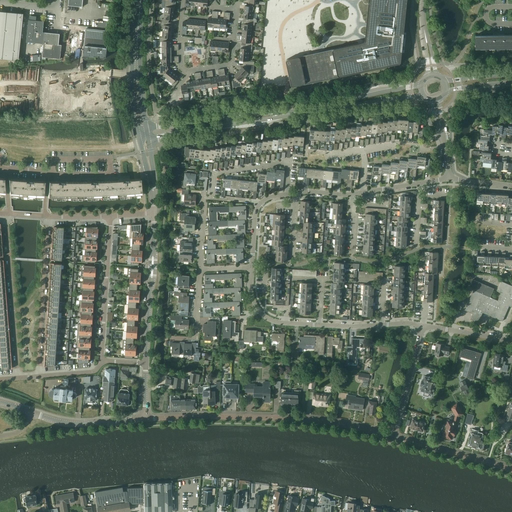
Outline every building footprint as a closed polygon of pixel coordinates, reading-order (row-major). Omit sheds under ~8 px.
[(286,61),(286,62),(291,85),(291,86),(292,86),(293,87),(294,87),(399,64),(400,64),(400,63),(401,63),(401,62),(402,53),(404,33),(407,0),(368,0),(369,4),(367,22),(367,23),(367,25),(366,27),(365,36),(365,41),(364,42),(363,42),(358,43),(330,50),(328,50),(325,51),(323,51),(321,52),(319,52),(316,53),(313,53),(309,54),(307,55),(304,55),(302,56),(300,56),(288,59),(287,59),(286,60),(286,61)] [(165,8),(165,13),(174,14),(175,8),(174,8),(174,7),(175,6),(175,5),(162,3),(162,5),(162,6),(162,7),(163,7),(164,8),(165,8)] [(245,6),(244,12),(256,13),(256,7),(258,7),(258,4),(251,3),(250,3),(250,6),(245,6)] [(0,57),(1,57),(1,59),(10,59),(11,58),(18,59),(19,49),(22,20),(22,15),(18,14),(0,12),(0,57)] [(244,18),(244,21),(255,22),(256,22),(256,21),(256,20),(256,19),(255,18),(254,18),(253,18),(254,13),(256,13),(244,12),(244,18)] [(162,19),(162,22),(169,22),(169,20),(173,20),(174,14),(165,13),(164,19),(162,19)] [(27,42),(44,44),(45,32),(43,32),(44,21),(36,20),(37,16),(30,16),(30,20),(29,20),(27,42)] [(193,29),(194,20),(188,19),(187,22),(183,22),(182,33),(186,34),(187,29),(193,29)] [(243,24),(242,30),(252,31),(253,25),(254,25),(255,22),(244,21),(243,24)] [(163,25),(163,31),(172,32),(173,26),(173,23),(169,22),(162,22),(161,25),(163,25)] [(102,59),(103,59),(104,59),(105,59),(105,58),(106,58),(106,57),(106,56),(107,56),(107,48),(105,47),(107,30),(86,28),(83,57),(99,55),(99,56),(100,56),(100,57),(100,58),(101,58),(101,59),(102,59)] [(160,42),(162,41),(167,41),(167,38),(172,38),(172,32),(163,31),(162,37),(160,37),(160,42)] [(511,36),(476,37),(476,35),(475,35),(476,49),(476,47),(511,46),(511,36)] [(246,43),(246,46),(252,46),(253,43),(251,43),(251,37),(242,36),(241,42),(246,43)] [(241,48),(240,54),(250,55),(250,51),(252,51),(252,46),(246,46),(245,48),(241,48)] [(243,64),(244,64),(254,65),(255,62),(249,61),(250,55),(240,54),(239,60),(243,61),(243,64)] [(242,67),(238,71),(245,78),(249,73),(253,74),(254,65),(244,64),(244,67),(243,67),(242,67)] [(162,65),(160,65),(160,75),(164,75),(163,76),(168,80),(174,72),(169,69),(168,68),(168,66),(162,66),(162,65)] [(224,68),(221,69),(224,85),(230,84),(228,75),(225,75),(224,68)] [(212,70),(209,71),(212,87),(218,86),(216,77),(213,77),(212,70)] [(245,78),(238,71),(234,76),(235,77),(234,78),(231,79),(233,87),(236,87),(236,86),(242,85),(241,82),(245,78)] [(168,80),(167,81),(174,87),(179,81),(176,79),(179,76),(174,72),(168,80)] [(201,72),(198,73),(200,89),(206,88),(205,79),(202,79),(201,72)] [(194,90),(193,81),(187,82),(187,86),(185,87),(185,85),(181,86),(183,94),(189,93),(188,91),(194,90)] [(57,91),(42,91),(42,113),(57,113),(57,111),(78,111),(78,112),(101,112),(101,96),(105,96),(105,88),(90,88),(90,99),(78,99),(78,97),(57,97),(57,91)] [(496,133),(502,134),(503,127),(503,125),(498,124),(498,125),(499,125),(498,126),(492,126),(492,130),(492,135),(492,134),(496,135),(496,133)] [(511,136),(511,132),(511,131),(511,132),(511,131),(511,125),(508,126),(509,126),(508,127),(503,127),(502,134),(501,138),(506,138),(505,138),(506,136),(506,134),(511,135),(511,136)] [(491,135),(492,135),(492,130),(483,129),(483,135),(481,135),(481,139),(488,140),(489,140),(490,134),(492,134),(491,135)] [(487,146),(488,140),(481,139),(479,139),(478,143),(479,143),(480,143),(479,149),(491,150),(491,146),(489,146),(488,146),(487,146)] [(189,158),(194,159),(195,149),(190,148),(191,147),(185,146),(184,156),(189,157),(189,158)] [(483,152),(482,156),(484,156),(483,162),(483,167),(491,168),(492,163),(492,159),(491,159),(491,156),(491,153),(483,152)] [(417,157),(417,159),(417,165),(425,166),(425,169),(429,170),(430,159),(426,158),(426,157),(417,157)] [(409,158),(408,161),(408,167),(416,168),(417,165),(417,159),(409,158)] [(511,172),(511,170),(511,163),(506,162),(506,161),(507,161),(506,161),(507,158),(502,158),(502,162),(501,169),(507,170),(507,171),(511,172)] [(501,171),(501,169),(502,162),(496,161),(496,160),(497,160),(492,159),(492,163),(491,168),(497,168),(497,170),(501,171)] [(400,160),(399,163),(400,163),(399,169),(408,170),(408,167),(408,161),(400,160)] [(391,162),(391,165),(390,171),(399,172),(399,169),(400,163),(399,163),(391,162)] [(382,164),(382,167),(381,173),(390,174),(390,171),(391,165),(382,164)] [(382,167),(373,166),(372,175),(381,176),(381,173),(382,167)] [(298,176),(306,177),(307,168),(299,168),(298,176)] [(306,177),(315,178),(316,169),(307,168),(306,177)] [(315,178),(324,179),(324,170),(316,169),(315,178)] [(350,170),(342,169),(341,172),(342,172),(341,178),(347,179),(346,181),(349,182),(350,170)] [(276,170),(276,172),(275,178),(284,179),(285,170),(276,170)] [(324,179),(332,180),(333,171),(324,170),(324,179)] [(359,171),(350,170),(350,179),(358,180),(359,171)] [(267,171),(267,174),(266,180),(275,181),(275,178),(276,172),(267,171)] [(341,172),(333,171),(332,180),(338,180),(338,183),(341,184),(341,181),(341,178),(342,172),(341,172)] [(196,174),(185,173),(184,183),(195,184),(196,174)] [(258,173),(257,182),(258,182),(266,183),(266,180),(267,174),(258,173)] [(222,187),(231,188),(232,179),(223,178),(222,187)] [(22,196),(32,197),(44,197),(45,181),(33,181),(30,181),(23,180),(9,179),(10,195),(22,196)] [(87,182),(77,182),(71,182),(65,182),(58,182),(49,181),(48,197),(57,198),(71,198),(77,198),(87,198),(98,197),(105,197),(114,196),(120,196),(136,195),(142,194),(140,179),(135,179),(130,180),(128,180),(121,180),(119,180),(113,181),(103,181),(97,181),(87,182)] [(231,188),(240,189),(240,180),(232,179),(231,188)] [(240,189),(248,190),(249,181),(240,180),(240,189)] [(249,181),(248,190),(257,191),(258,182),(257,182),(249,181)] [(176,189),(176,190),(177,190),(177,192),(182,192),(182,194),(185,194),(184,205),(195,206),(196,195),(188,194),(189,189),(176,189)] [(401,196),(401,201),(413,202),(413,200),(411,200),(411,196),(410,196),(411,194),(406,193),(405,196),(401,196)] [(301,201),(301,206),(310,207),(310,201),(312,201),(313,198),(305,198),(305,201),(301,201)] [(211,216),(211,221),(218,221),(217,211),(219,211),(219,212),(229,212),(229,206),(209,207),(209,216),(211,216)] [(246,206),(229,206),(229,212),(237,212),(236,210),(240,210),(240,215),(238,215),(238,220),(245,220),(245,214),(246,214),(246,206)] [(190,210),(187,210),(187,213),(180,213),(180,220),(185,220),(184,223),(195,224),(195,217),(189,216),(190,210)] [(218,221),(211,221),(208,221),(208,230),(210,230),(210,235),(217,235),(216,225),(218,225),(219,226),(228,226),(228,220),(218,221)] [(228,220),(228,226),(236,226),(236,224),(238,224),(238,229),(237,229),(238,234),(244,234),(244,228),(245,228),(245,220),(246,220),(245,220),(238,220),(228,220)] [(195,224),(184,223),(184,230),(181,230),(181,233),(188,233),(188,230),(195,231),(195,224)] [(130,237),(133,237),(144,238),(144,232),(141,232),(142,224),(131,225),(130,237)] [(227,235),(227,240),(235,240),(235,238),(238,238),(239,243),(236,243),(237,248),(243,248),(243,242),(244,242),(244,234),(246,234),(244,234),(238,234),(227,235)] [(209,244),(209,249),(216,249),(216,244),(213,244),(213,239),(218,239),(218,240),(227,240),(227,235),(217,235),(210,235),(207,235),(208,244),(209,244)] [(133,237),(132,246),(140,247),(140,244),(143,244),(144,238),(133,237)] [(178,245),(177,251),(180,251),(192,252),(193,238),(189,238),(189,241),(180,241),(180,245),(178,245)] [(132,246),(132,255),(142,256),(143,251),(140,250),(140,247),(132,246)] [(245,248),(243,248),(237,248),(226,249),(226,254),(234,254),(234,253),(238,253),(238,257),(236,257),(236,262),(244,262),(242,262),(242,256),(243,256),(243,248),(245,248)] [(209,249),(206,249),(207,258),(208,258),(209,263),(207,263),(207,264),(215,263),(215,258),(214,254),(217,254),(217,255),(226,254),(226,249),(216,249),(209,249)] [(192,252),(180,251),(179,261),(192,262),(192,252)] [(484,266),(484,265),(484,256),(485,251),(481,251),(481,256),(477,255),(478,251),(475,251),(474,259),(477,260),(477,264),(480,265),(480,266),(484,266)] [(491,267),(491,265),(491,256),(492,252),(488,251),(488,256),(484,256),(484,265),(487,265),(487,267),(491,267)] [(498,267),(498,266),(498,257),(499,252),(495,252),(495,257),(491,256),(491,265),(494,265),(494,267),(498,267)] [(501,268),(504,268),(505,259),(505,258),(506,253),(502,252),(502,257),(498,257),(498,266),(501,266),(501,268)] [(142,256),(132,255),(131,265),(139,265),(139,262),(142,262),(142,256)] [(128,268),(127,277),(141,278),(141,272),(138,272),(139,269),(128,268)] [(241,273),(225,274),(225,280),(232,279),(232,278),(236,278),(236,283),(234,283),(234,288),(240,287),(240,282),(242,282),(241,273)] [(207,283),(207,289),(213,289),(213,284),(211,284),(211,279),(215,279),(215,280),(225,280),(225,274),(205,275),(205,283),(207,283)] [(174,288),(174,291),(175,291),(178,291),(178,292),(178,288),(189,289),(190,276),(178,275),(179,275),(179,284),(176,284),(176,288),(174,288)] [(130,278),(130,286),(137,287),(138,284),(141,284),(141,278),(127,277),(130,278)] [(497,290),(501,292),(498,300),(490,297),(494,289),(473,279),(470,286),(475,289),(474,290),(465,310),(472,313),(470,319),(478,323),(478,322),(481,315),(481,316),(483,312),(502,320),(502,321),(506,312),(505,312),(508,305),(511,307),(511,306),(511,307),(511,306),(511,285),(510,285),(501,282),(501,281),(497,290)] [(130,286),(129,295),(140,296),(140,290),(137,290),(137,287),(130,286)] [(224,288),(224,294),(231,293),(231,292),(235,292),(235,297),(233,297),(233,302),(240,301),(239,296),(241,296),(241,288),(242,287),(240,287),(234,288),(224,288)] [(206,297),(206,303),(212,303),(212,298),(210,298),(210,293),(214,293),(214,294),(224,294),(224,288),(213,289),(207,289),(204,289),(204,297),(206,297)] [(174,295),(179,296),(179,302),(182,302),(182,304),(180,304),(179,311),(181,311),(182,311),(188,311),(189,296),(187,296),(187,293),(178,292),(178,291),(175,291),(174,295)] [(129,295),(128,304),(136,305),(137,301),(140,302),(140,296),(129,295)] [(241,301),(240,301),(233,302),(223,302),(223,308),(230,307),(230,306),(234,306),(234,311),(232,311),(232,316),(240,316),(240,315),(239,315),(238,310),(240,310),(240,302),(241,302),(241,301)] [(205,317),(211,317),(211,307),(213,307),(213,308),(223,308),(223,302),(212,303),(206,303),(203,303),(203,312),(205,312),(205,317)] [(128,304),(128,313),(139,314),(139,308),(136,308),(136,305),(128,304)] [(128,313),(127,322),(135,323),(135,319),(138,320),(139,314),(128,313)] [(168,315),(168,317),(171,317),(171,319),(176,320),(176,328),(188,329),(189,320),(182,320),(182,316),(168,315)] [(234,341),(239,341),(239,340),(239,332),(235,332),(236,321),(224,320),(223,330),(226,330),(225,336),(230,336),(230,337),(235,338),(234,341)] [(204,340),(212,340),(212,336),(215,336),(216,322),(208,321),(208,324),(204,324),(203,329),(205,329),(204,340)] [(127,322),(127,331),(138,332),(138,326),(135,326),(135,323),(127,322)] [(123,340),(134,341),(134,337),(137,338),(138,332),(127,331),(126,340),(123,340)] [(239,340),(239,341),(238,348),(244,349),(244,342),(250,342),(250,340),(255,341),(263,342),(263,336),(261,336),(261,331),(251,331),(247,331),(244,331),(244,340),(239,340)] [(272,333),(271,341),(279,341),(279,345),(277,345),(276,351),(284,352),(285,334),(272,333)] [(292,345),(292,357),(298,358),(299,347),(303,348),(304,348),(315,349),(315,351),(319,351),(319,354),(324,355),(325,336),(305,335),(305,337),(299,337),(299,340),(299,341),(299,342),(299,345),(292,345)] [(332,358),(333,343),(338,344),(338,348),(342,348),(343,340),(340,340),(340,337),(333,337),(333,336),(328,336),(327,357),(332,358)] [(347,346),(347,359),(356,360),(357,347),(365,347),(366,339),(352,338),(351,346),(347,346)] [(123,340),(123,349),(136,350),(137,344),(134,344),(134,341),(123,340)] [(172,354),(184,354),(185,343),(185,342),(180,342),(180,343),(172,342),(172,354)] [(185,343),(184,354),(194,355),(194,360),(199,361),(199,357),(200,357),(200,352),(199,352),(199,349),(196,349),(196,343),(192,342),(192,343),(185,343)] [(437,343),(435,354),(436,354),(437,356),(440,356),(441,355),(443,356),(443,353),(448,354),(449,348),(444,347),(445,345),(437,343)] [(468,356),(472,357),(471,363),(466,377),(473,379),(480,356),(481,353),(481,354),(481,353),(461,347),(461,348),(462,348),(461,350),(460,353),(460,355),(463,356),(467,358),(468,356)] [(136,350),(123,349),(126,349),(125,358),(133,358),(133,355),(136,356),(136,350)] [(91,354),(79,354),(78,363),(89,362),(89,359),(90,359),(91,354)] [(505,362),(503,361),(504,355),(496,354),(495,357),(494,358),(493,362),(494,363),(493,369),(507,371),(508,365),(505,365),(505,362)] [(121,370),(120,376),(121,376),(128,377),(129,371),(128,371),(129,368),(123,368),(122,370),(121,370)] [(104,395),(105,395),(105,400),(112,401),(112,396),(113,396),(114,382),(115,370),(106,369),(105,377),(104,377),(103,385),(104,385),(104,395)] [(190,379),(188,379),(188,382),(198,383),(199,374),(191,373),(190,379)] [(188,382),(188,379),(182,378),(181,378),(166,376),(165,384),(173,385),(173,387),(187,389),(188,382)] [(422,380),(420,385),(421,385),(422,386),(421,390),(424,391),(423,395),(428,397),(429,393),(432,394),(437,379),(433,378),(433,377),(429,376),(429,377),(425,376),(425,377),(424,381),(423,380),(422,380)] [(210,397),(209,397),(209,404),(215,404),(215,399),(216,399),(216,397),(215,397),(215,394),(217,394),(217,390),(220,390),(220,381),(216,381),(216,386),(210,387),(210,397)] [(469,383),(466,384),(465,381),(460,382),(462,387),(461,387),(463,390),(465,394),(470,392),(468,389),(470,388),(469,387),(470,387),(469,383)] [(246,384),(246,392),(252,392),(252,391),(255,391),(255,392),(254,396),(258,396),(258,394),(263,395),(263,396),(263,398),(264,398),(264,402),(270,402),(271,383),(264,383),(264,388),(255,387),(255,384),(246,384)] [(210,397),(210,387),(210,386),(209,386),(208,385),(204,385),(203,386),(201,386),(201,385),(198,386),(198,393),(204,393),(204,394),(203,394),(203,396),(204,396),(204,403),(206,403),(209,404),(209,397),(210,397)] [(55,398),(60,398),(60,402),(66,403),(66,399),(71,399),(71,400),(72,400),(72,399),(72,398),(75,398),(76,397),(77,394),(75,392),(73,392),(73,391),(73,390),(72,390),(67,390),(68,389),(66,389),(66,386),(61,386),(60,388),(61,388),(61,389),(56,388),(55,388),(55,389),(55,390),(52,389),(52,390),(50,391),(50,394),(51,396),(55,396),(55,397),(54,397),(54,398),(55,398)] [(85,399),(88,399),(88,400),(88,401),(93,401),(93,400),(97,400),(97,390),(93,389),(90,388),(90,389),(85,389),(85,399)] [(127,390),(122,389),(120,391),(119,392),(118,392),(117,404),(130,405),(131,404),(132,401),(131,400),(129,400),(130,394),(129,394),(129,392),(127,390)] [(281,403),(290,403),(290,393),(286,393),(286,389),(280,389),(279,398),(281,398),(281,403)] [(290,393),(290,403),(298,404),(298,400),(300,400),(301,390),(294,390),(294,393),(290,393)] [(314,393),(313,400),(312,405),(329,407),(331,395),(324,394),(315,393),(314,393)] [(180,395),(171,395),(171,410),(175,410),(181,410),(181,399),(180,399),(180,395)] [(345,403),(345,405),(346,403),(348,404),(349,404),(349,408),(354,409),(354,408),(357,408),(357,409),(362,410),(364,399),(359,398),(359,399),(355,398),(356,396),(347,395),(346,399),(345,403)] [(369,401),(367,412),(369,412),(369,414),(375,415),(377,402),(376,402),(376,401),(372,400),(372,402),(369,401)] [(442,431),(440,436),(442,437),(444,437),(444,439),(449,440),(449,439),(451,439),(453,439),(454,436),(456,430),(455,429),(458,416),(462,414),(456,404),(451,407),(455,415),(453,422),(453,423),(452,422),(453,421),(447,419),(447,421),(445,427),(446,427),(446,428),(445,432),(443,431),(443,432),(442,431)] [(414,429),(416,429),(419,420),(413,418),(410,428),(411,428),(411,429),(413,429),(414,429)] [(419,420),(416,429),(419,430),(419,431),(421,432),(422,431),(423,431),(425,421),(422,420),(419,420)] [(475,447),(480,448),(482,449),(483,448),(484,445),(483,444),(481,443),(482,440),(483,436),(483,434),(483,433),(479,432),(479,431),(472,429),(471,431),(472,432),(471,433),(470,437),(469,437),(468,440),(469,440),(467,445),(472,446),(472,447),(475,447)] [(171,483),(144,484),(144,488),(145,501),(145,511),(172,510),(171,483)] [(126,504),(123,491),(123,487),(95,492),(98,511),(124,511),(127,511),(126,507),(126,504)] [(128,491),(123,491),(126,504),(128,504),(144,503),(144,501),(145,501),(144,488),(143,488),(143,487),(128,488),(128,491)] [(202,503),(211,504),(212,494),(215,495),(215,488),(212,488),(212,491),(204,490),(203,490),(203,491),(204,491),(202,503)] [(219,497),(219,499),(222,499),(222,501),(221,505),(223,505),(224,505),(225,505),(228,505),(229,506),(229,504),(229,503),(229,502),(229,500),(229,499),(229,497),(230,494),(230,493),(230,492),(229,492),(224,491),(223,491),(223,493),(220,493),(220,494),(220,495),(219,495),(219,496),(219,497)] [(274,494),(272,503),(276,503),(274,511),(281,511),(283,504),(282,504),(284,492),(283,492),(283,493),(276,491),(275,494),(274,494)] [(57,505),(60,504),(61,511),(68,511),(67,503),(75,502),(73,493),(56,496),(57,505)] [(255,500),(250,499),(249,511),(255,511),(256,507),(262,508),(264,496),(262,496),(262,494),(261,493),(259,493),(258,494),(258,495),(256,495),(255,500)] [(235,494),(234,506),(235,506),(238,507),(239,507),(239,506),(241,506),(243,506),(243,504),(243,502),(247,502),(247,495),(243,494),(242,494),(239,494),(238,494),(238,495),(236,494),(235,494)] [(30,495),(27,496),(26,497),(23,498),(24,502),(27,502),(27,506),(38,504),(37,504),(41,503),(40,499),(37,500),(36,495),(30,496),(30,495)] [(315,507),(313,511),(330,511),(331,505),(335,505),(335,501),(330,501),(330,499),(322,495),(320,501),(325,504),(325,506),(322,506),(322,507),(315,507)] [(287,503),(287,502),(284,511),(293,511),(294,505),(297,506),(299,499),(296,498),(296,497),(289,496),(287,503)] [(303,498),(300,511),(308,511),(309,508),(312,509),(314,499),(311,498),(311,501),(310,501),(311,500),(303,498)] [(344,510),(343,511),(358,511),(359,506),(355,505),(355,504),(345,503),(345,510),(344,510)]
